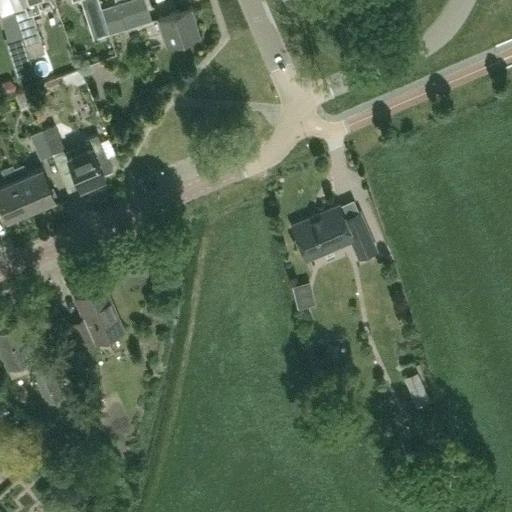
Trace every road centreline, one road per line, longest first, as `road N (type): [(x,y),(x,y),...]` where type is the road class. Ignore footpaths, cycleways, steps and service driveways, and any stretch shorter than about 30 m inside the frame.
road 1 (residential): [(0,269),(267,157),(294,124),(293,102)]
road 2 (residential): [(293,102),(403,56),(436,34),(457,0)]
